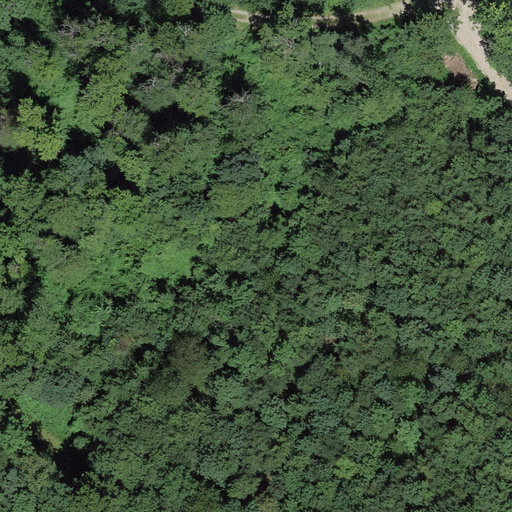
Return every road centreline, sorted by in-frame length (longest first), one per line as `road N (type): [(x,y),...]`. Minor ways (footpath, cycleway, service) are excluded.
road 1 (track): [(175,0),(300,22),(384,16),(436,0)]
road 2 (track): [(107,511),(75,461),(0,402)]
road 3 (track): [(430,0),(511,94)]
